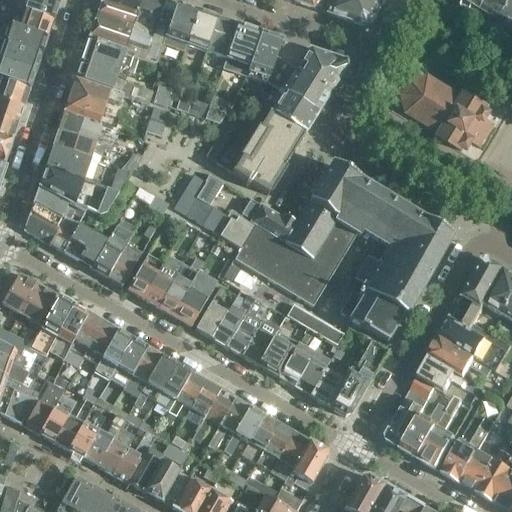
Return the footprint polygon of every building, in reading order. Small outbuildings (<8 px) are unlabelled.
[(0,0),(0,3),(12,8),(14,0),(0,0)] [(42,0),(27,0),(23,12),(52,22),(58,5),(42,0)] [(102,0),(102,1),(141,14),(145,0),(102,0)] [(160,0),(145,0),(141,14),(159,20),(169,24),(172,14),(162,10),(163,6),(165,2),(160,0)] [(296,0),(294,3),(315,11),(316,10),(323,0),(296,0)] [(323,0),(316,10),(315,11),(351,23),(365,29),(372,28),(372,27),(382,9),(366,0),(323,0)] [(366,0),(382,9),(387,0),(366,0)] [(462,0),(462,1),(480,12),(487,0),(462,0)] [(511,0),(487,0),(480,12),(500,24),(511,4),(511,0)] [(102,1),(96,20),(163,45),(165,37),(169,24),(159,20),(141,14),(102,1)] [(0,13),(20,21),(17,29),(46,39),(52,22),(23,12),(0,4),(0,13)] [(511,4),(500,24),(511,30),(511,4)] [(165,37),(163,45),(184,53),(186,45),(197,13),(176,6),(174,11),(174,10),(172,14),(169,24),(165,37)] [(186,45),(205,52),(216,19),(197,13),(186,45)] [(216,19),(205,52),(205,53),(225,61),(225,60),(237,26),(235,26),(216,19)] [(96,20),(88,42),(124,55),(153,66),(154,64),(156,64),(163,45),(96,20)] [(237,26),(225,60),(248,68),(260,34),(237,26)] [(1,29),(0,31),(0,42),(11,46),(40,56),(46,39),(17,29),(16,34),(1,29)] [(260,34),(248,68),(247,73),(268,80),(281,42),(260,34)] [(88,42),(82,62),(117,74),(124,55),(88,42)] [(281,42),(268,80),(275,88),(282,93),(294,72),(307,51),(281,42)] [(0,53),(7,56),(5,62),(35,73),(40,56),(11,46),(0,43),(0,53)] [(307,51),(294,72),(330,93),(345,69),(344,63),(343,63),(307,51)] [(0,60),(0,79),(29,90),(35,73),(5,62),(0,60)] [(82,62),(75,81),(109,94),(110,94),(122,98),(138,104),(143,90),(115,80),(117,74),(82,62)] [(282,93),(317,114),(330,93),(294,72),(282,93)] [(463,99),(428,78),(411,82),(402,97),(406,114),(441,135),(439,139),(461,152),(463,149),(468,151),(472,144),(480,148),(493,127),(486,123),(490,115),(486,112),(488,109),(465,95),(463,99)] [(0,99),(23,107),(29,90),(0,79),(0,99)] [(75,81),(64,115),(98,127),(106,102),(119,106),(122,98),(110,94),(109,94),(75,81)] [(260,93),(255,99),(253,102),(264,109),(267,105),(262,102),(266,97),(260,93)] [(304,135),(317,114),(282,93),(269,113),(304,135)] [(162,108),(170,110),(173,100),(164,98),(162,108)] [(205,158),(213,163),(250,102),(242,98),(205,158)] [(0,117),(17,124),(23,107),(0,99),(0,117)] [(186,114),(190,102),(179,99),(175,110),(186,114)] [(205,120),(209,108),(210,107),(190,100),(190,102),(186,114),(205,120)] [(153,108),(146,133),(155,136),(155,135),(161,138),(169,113),(153,108)] [(226,114),(225,114),(209,108),(205,120),(219,125),(226,114)] [(269,113),(231,174),(267,196),(268,195),(284,169),(285,168),(284,167),(286,164),(287,164),(288,163),(303,137),(304,137),(304,136),(304,135),(269,113)] [(64,115),(58,132),(95,145),(98,137),(114,142),(117,135),(100,128),(101,128),(98,127),(64,115)] [(0,136),(12,140),(17,124),(0,117),(0,136)] [(58,132),(52,150),(89,163),(95,145),(58,132)] [(0,162),(3,164),(12,140),(0,136),(0,162)] [(52,150),(45,170),(82,183),(89,163),(52,150)] [(120,173),(130,177),(139,161),(132,158),(120,173)] [(219,237),(240,248),(232,261),(312,310),(355,236),(359,238),(361,235),(376,244),(367,258),(366,258),(353,280),(362,287),(363,285),(367,288),(363,294),(364,294),(347,321),(359,329),(381,342),(381,341),(386,343),(387,343),(402,317),(406,319),(451,239),(451,238),(424,222),(423,222),(358,182),(357,183),(330,167),(316,191),(296,225),(283,216),(281,219),(250,200),(247,207),(239,219),(237,217),(234,222),(230,220),(219,237)] [(39,190),(33,205),(63,221),(64,219),(71,207),(73,208),(82,183),(45,170),(39,190)] [(103,189),(118,194),(127,176),(110,170),(103,189)] [(205,183),(204,182),(194,176),(173,209),(219,237),(230,220),(234,222),(237,217),(239,215),(228,209),(223,215),(196,198),(205,183)] [(114,201),(124,206),(134,188),(125,182),(114,201)] [(116,194),(93,185),(84,209),(98,217),(105,214),(116,194)] [(132,201),(147,209),(154,198),(139,189),(132,201)] [(154,198),(147,209),(161,217),(168,206),(154,198)] [(63,221),(33,205),(25,229),(26,233),(50,246),(63,221)] [(186,224),(171,215),(165,225),(180,233),(186,224)] [(63,221),(50,246),(61,253),(77,227),(64,219),(63,221)] [(77,227),(61,253),(91,271),(106,245),(116,228),(108,223),(97,240),(77,227)] [(149,241),(155,230),(149,226),(142,237),(149,241)] [(106,245),(91,271),(106,280),(126,247),(125,246),(131,236),(123,232),(116,228),(110,239),(106,245)] [(126,247),(106,280),(121,288),(140,255),(126,247)] [(157,275),(142,301),(156,309),(171,283),(182,266),(168,257),(162,266),(157,275)] [(147,258),(127,292),(142,301),(157,275),(162,266),(147,258)] [(483,264),(458,307),(469,314),(462,328),(470,332),(481,311),(484,307),(504,271),(489,262),(483,263),(483,264)] [(171,283),(156,309),(172,318),(187,292),(186,292),(197,274),(182,266),(171,283)] [(234,281),(239,270),(232,266),(226,277),(234,281)] [(511,301),(511,276),(504,271),(484,307),(503,318),(511,301)] [(187,292),(172,318),(190,329),(215,285),(197,274),(186,292),(187,292)] [(18,275),(1,306),(37,327),(55,297),(18,275)] [(215,296),(222,300),(226,293),(219,289),(215,296)] [(225,314),(211,340),(225,349),(241,323),(252,304),(254,301),(247,297),(238,311),(230,306),(225,314)] [(42,326),(43,326),(31,348),(44,355),(45,356),(57,335),(74,308),(58,299),(42,326)] [(511,301),(503,318),(511,323),(511,301)] [(241,323),(225,349),(241,358),(251,341),(250,341),(255,332),(260,325),(252,321),(260,308),(252,304),(241,323)] [(199,327),(196,331),(211,340),(225,314),(210,305),(198,326),(199,327)] [(74,308),(57,335),(46,354),(61,362),(72,344),(88,316),(74,308)] [(294,311),(287,321),(291,324),(292,323),(307,331),(306,332),(337,350),(343,339),(330,331),(333,325),(319,317),(315,323),(294,311)] [(88,316),(72,344),(61,362),(75,370),(81,359),(78,357),(83,349),(87,351),(103,325),(88,316)] [(451,321),(439,341),(474,361),(475,361),(486,342),(470,332),(462,328),(451,321)] [(251,341),(241,358),(256,367),(271,343),(272,341),(277,332),(279,330),(271,325),(268,330),(263,327),(264,325),(262,323),(251,341)] [(103,325),(87,351),(102,360),(117,333),(103,325)] [(488,342),(491,336),(473,325),(470,332),(488,342)] [(0,346),(15,354),(20,356),(28,343),(22,340),(0,328),(0,346)] [(28,329),(22,340),(28,343),(34,332),(28,329)] [(271,343),(256,367),(268,374),(277,379),(280,374),(282,371),(288,360),(297,344),(293,341),(277,332),(272,341),(271,343)] [(117,333),(102,360),(94,373),(108,381),(116,368),(132,341),(117,333)] [(306,346),(310,338),(305,335),(300,343),(306,346)] [(491,336),(488,342),(487,343),(507,355),(511,347),(491,336)] [(341,381),(326,407),(344,417),(349,416),(351,413),(369,385),(386,353),(386,352),(366,340),(346,372),(341,381)] [(132,341),(116,368),(130,377),(146,350),(132,341)] [(439,341),(428,360),(455,375),(454,376),(463,381),(469,369),(491,382),(496,373),(474,361),(439,341)] [(281,374),(278,379),(295,389),(299,381),(315,355),(297,344),(288,360),(282,371),(280,374),(281,374)] [(0,359),(10,365),(23,371),(24,359),(15,354),(0,346),(0,359)] [(334,356),(337,351),(331,348),(329,353),(334,356)] [(137,400),(145,386),(161,358),(146,350),(130,377),(122,391),(137,400)] [(333,358),(339,362),(343,355),(337,351),(334,356),(333,358)] [(299,381),(295,389),(304,394),(309,397),(313,390),(324,371),(329,363),(315,355),(299,381)] [(161,358),(146,385),(133,406),(140,410),(147,398),(154,402),(160,393),(176,367),(161,358)] [(0,359),(0,377),(6,381),(21,388),(28,374),(23,371),(10,365),(0,359)] [(428,360),(418,379),(434,388),(444,394),(454,376),(455,375),(428,360)] [(176,367),(160,393),(153,404),(168,413),(175,402),(190,375),(176,367)] [(313,390),(309,397),(326,407),(341,381),(324,371),(313,390)] [(190,375),(175,402),(168,413),(162,423),(170,427),(182,406),(190,411),(205,384),(190,375)] [(0,377),(0,396),(28,411),(37,395),(6,381),(0,377)] [(53,377),(49,386),(62,393),(67,384),(53,377)] [(418,379),(405,401),(409,402),(422,410),(434,388),(418,379)] [(469,382),(464,390),(476,397),(481,389),(469,382)] [(205,384),(190,411),(184,419),(199,428),(204,419),(219,392),(205,384)] [(25,425),(23,428),(38,437),(53,410),(63,393),(62,393),(49,386),(48,385),(38,401),(25,425)] [(93,407),(96,401),(89,397),(91,393),(84,389),(79,398),(93,407)] [(204,419),(199,428),(192,440),(200,444),(211,423),(218,427),(234,401),(219,392),(204,419)] [(0,396),(0,416),(19,427),(28,411),(0,396)] [(437,428),(418,461),(436,472),(438,467),(437,467),(454,439),(444,433),(462,401),(454,397),(437,428)] [(107,407),(96,401),(93,407),(104,413),(107,407)] [(234,401),(218,427),(206,449),(214,453),(226,432),(233,436),(248,409),(234,401)] [(405,401),(384,437),(386,443),(400,451),(419,419),(423,411),(422,410),(405,401)] [(68,418),(52,444),(67,452),(92,408),(84,404),(73,421),(68,418)] [(428,423),(427,424),(419,419),(400,451),(418,461),(437,428),(447,409),(438,404),(428,423)] [(124,415),(108,407),(104,413),(121,422),(124,415)] [(92,408),(67,452),(81,460),(97,434),(91,431),(102,413),(92,408)] [(248,409),(233,436),(223,453),(230,456),(239,440),(247,444),(263,417),(248,409)] [(53,410),(38,437),(52,444),(68,418),(53,410)] [(141,422),(128,415),(123,424),(136,431),(141,422)] [(247,444),(240,458),(255,466),(277,426),(263,417),(247,444)] [(97,434),(81,460),(96,468),(112,442),(122,423),(114,419),(103,437),(97,434)] [(444,470),(442,475),(459,485),(479,452),(493,425),(485,420),(469,446),(460,441),(444,469),(444,470)] [(152,428),(141,422),(136,431),(147,437),(152,428)] [(277,426),(255,466),(270,475),(292,434),(277,426)] [(119,429),(112,442),(96,468),(111,476),(126,450),(120,446),(127,434),(119,429)] [(158,433),(155,440),(164,445),(167,438),(158,433)] [(292,434),(270,475),(284,484),(307,443),(292,434)] [(184,455),(189,446),(176,439),(171,448),(184,455)] [(6,453),(14,456),(18,446),(10,443),(6,453)] [(325,453),(307,443),(284,484),(283,485),(291,488),(294,483),(306,491),(309,486),(310,486),(324,463),(326,459),(325,453)] [(126,450),(111,476),(126,485),(141,458),(145,450),(138,446),(133,454),(126,450)] [(169,447),(164,456),(175,461),(179,453),(169,447)] [(511,453),(503,448),(495,461),(476,494),(476,495),(494,506),(494,505),(506,511),(510,511),(511,510),(511,471),(505,468),(511,455),(511,453)] [(479,452),(459,485),(460,486),(460,485),(476,494),(495,461),(479,452)] [(10,468),(14,456),(6,453),(2,465),(10,468)] [(141,458),(126,485),(141,493),(159,463),(144,454),(141,458)] [(159,462),(159,463),(141,493),(161,504),(179,473),(159,462)] [(230,473),(216,466),(211,473),(226,481),(230,473)] [(214,483),(217,478),(207,471),(204,477),(214,483)] [(179,473),(161,504),(172,510),(189,479),(179,473)] [(244,481),(231,474),(227,481),(240,489),(244,481)] [(261,485),(248,478),(243,486),(257,493),(261,485)] [(344,510),(347,511),(346,511),(370,511),(384,488),(367,478),(361,479),(359,482),(351,496),(344,510)] [(73,511),(88,487),(74,479),(55,511),(73,511)] [(189,479),(172,510),(175,511),(197,511),(210,491),(189,479)] [(278,494),(261,485),(257,493),(263,497),(273,502),(278,494)] [(88,487),(73,511),(91,511),(102,494),(88,487)] [(247,488),(243,494),(255,500),(258,495),(247,488)] [(384,488),(370,511),(397,511),(405,500),(384,488)] [(13,511),(18,493),(5,490),(0,510),(0,511),(3,511),(13,511)] [(210,491),(197,511),(226,511),(232,503),(210,491)] [(278,494),(273,502),(291,511),(295,511),(301,502),(279,491),(278,494)] [(102,494),(91,511),(109,511),(115,502),(102,494)] [(263,497),(254,511),(291,511),(273,502),(263,497)] [(24,511),(28,507),(17,500),(13,511),(24,511)] [(405,500),(397,511),(420,511),(422,509),(405,500)] [(115,502),(109,511),(127,511),(129,509),(115,502)]
